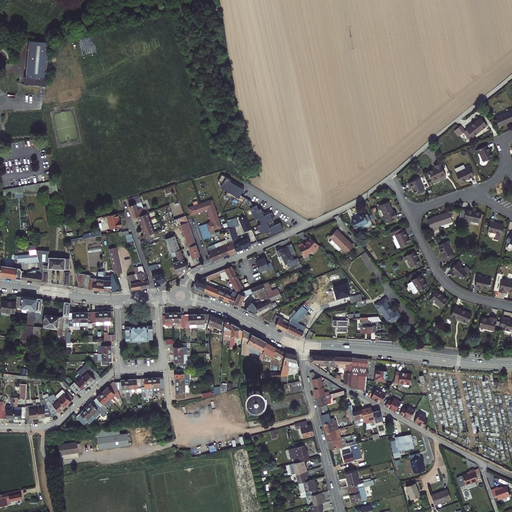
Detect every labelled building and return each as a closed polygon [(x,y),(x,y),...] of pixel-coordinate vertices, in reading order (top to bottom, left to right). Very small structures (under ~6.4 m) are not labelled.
[(46,79),(43,79),(48,44),(27,41),(22,77),(20,76),(19,84),(44,88),(46,79)] [(500,125),(511,120),(511,107),(507,109),(508,112),(497,117),(500,125)] [(3,126),(4,138),(24,137),(23,131),(30,130),(30,129),(44,127),(42,108),(7,111),(8,122),(5,122),(5,126),(3,126)] [(471,135),(473,136),(487,125),(479,116),(466,128),(466,129),(463,131),(468,137),(471,135)] [(483,161),(493,157),(487,145),(477,150),(478,153),(480,153),(483,161)] [(445,175),(445,174),(440,163),(434,165),(435,168),(428,171),(432,180),(433,180),(434,183),(435,183),(446,178),(446,177),(445,175)] [(461,183),(475,176),(469,163),(465,165),(466,168),(465,169),(463,165),(455,168),(457,172),(456,172),(461,183)] [(416,194),(425,190),(419,177),(409,182),(410,185),(412,184),(416,194)] [(230,200),(249,211),(254,223),(258,221),(261,228),(257,229),(260,237),(270,233),(272,238),(287,232),(284,225),(273,230),(273,228),(271,225),(277,222),(274,215),(268,218),(265,211),(262,212),(260,207),(253,210),(251,205),(241,199),(244,193),(230,185),(231,184),(222,178),(218,184),(223,187),(220,191),(227,196),(225,199),(230,202),(230,200)] [(23,197),(58,194),(57,190),(2,193),(3,198),(17,197),(23,196),(23,197)] [(145,208),(143,209),(139,198),(130,201),(132,206),(130,207),(134,219),(139,217),(147,214),(145,208)] [(207,224),(210,232),(222,227),(212,199),(188,208),(190,216),(207,210),(211,222),(207,224)] [(387,222),(396,217),(388,201),(379,205),(387,222)] [(469,219),(480,222),(482,212),(463,207),(460,220),(469,223),(469,219)] [(369,223),(372,221),(366,209),(351,216),(357,226),(359,225),(358,223),(367,219),(369,223)] [(438,226),(452,221),(451,218),(453,218),(452,213),(449,214),(449,212),(432,217),(432,219),(427,220),(431,231),(439,228),(438,226)] [(110,230),(122,227),(121,221),(120,221),(118,213),(107,216),(107,217),(111,216),(113,223),(109,224),(110,230)] [(141,223),(151,220),(148,214),(147,214),(139,217),(141,223)] [(195,263),(203,260),(186,216),(178,219),(195,263)] [(501,241),(506,223),(496,221),(497,219),(491,217),(491,220),(487,219),(485,227),(489,228),(489,230),(497,231),(495,240),(501,241)] [(360,227),(369,223),(367,219),(358,223),(359,225),(360,227)] [(143,230),(153,227),(151,220),(141,223),(143,230)] [(234,242),(237,251),(247,248),(252,246),(249,239),(240,242),(235,229),(242,227),(245,235),(251,233),(248,224),(246,225),(245,221),(234,225),(233,222),(227,224),(232,238),(234,242)] [(205,240),(212,237),(210,232),(207,224),(200,227),(205,240)] [(399,247),(411,242),(405,230),(403,230),(401,226),(391,231),(399,247)] [(145,236),(155,233),(153,228),(144,231),(145,236)] [(342,251),(350,245),(338,228),(330,234),(342,251)] [(85,239),(101,236),(100,231),(84,233),(85,239)] [(232,253),(237,251),(234,242),(232,238),(228,240),(227,240),(232,253)] [(171,253),(182,250),(178,239),(167,242),(171,253)] [(309,252),(308,250),(312,248),(313,249),(317,245),(311,239),(308,243),(304,245),(303,243),(298,246),(303,255),(309,252)] [(227,255),(232,253),(227,240),(222,242),(227,255)] [(446,261),(454,257),(447,245),(450,243),(448,240),(439,245),(440,247),(439,248),(446,261)] [(222,257),(227,255),(222,242),(217,244),(222,257)] [(217,259),(222,257),(217,244),(212,246),(213,249),(217,259)] [(297,254),(292,244),(287,247),(288,248),(283,251),(282,250),(277,252),(280,257),(282,256),(284,260),(285,260),(287,264),(288,264),(291,268),(302,263),(299,258),(295,260),(293,256),(297,254)] [(212,261),(217,259),(213,249),(212,246),(209,248),(207,248),(212,261)] [(115,276),(122,274),(116,248),(108,250),(115,276)] [(188,262),(187,263),(182,250),(171,253),(179,274),(191,269),(188,262)] [(49,269),(69,270),(69,259),(50,259),(50,252),(37,251),(37,253),(39,258),(40,265),(43,275),(43,276),(42,283),(47,284),(49,284),(49,269)] [(40,265),(39,258),(37,253),(30,252),(30,257),(18,255),(17,260),(24,261),(24,263),(40,265)] [(411,267),(420,263),(414,252),(404,257),(405,260),(407,259),(411,267)] [(262,260),(257,262),(261,272),(270,268),(269,265),(265,258),(261,259),(262,260)] [(22,275),(23,272),(21,271),(19,268),(17,267),(17,260),(15,260),(14,267),(3,265),(3,266),(1,277),(27,281),(27,276),(22,275)] [(462,279),(469,270),(458,261),(451,269),(462,279)] [(237,293),(246,288),(233,264),(210,276),(211,278),(226,272),(237,293)] [(139,289),(149,287),(145,272),(143,267),(133,269),(134,273),(134,275),(138,274),(140,282),(138,282),(139,289)] [(114,294),(118,293),(116,281),(116,279),(115,276),(112,276),(112,277),(107,277),(106,271),(104,271),(104,273),(105,277),(106,293),(114,294)] [(90,290),(106,293),(105,277),(104,273),(99,273),(99,279),(93,279),(93,276),(90,276),(90,290)] [(131,290),(139,289),(138,282),(140,282),(138,274),(134,275),(134,273),(133,273),(135,278),(135,281),(130,283),(131,290)] [(161,283),(166,281),(163,274),(160,275),(159,273),(153,275),(157,286),(162,284),(161,283)] [(475,285),(489,288),(491,279),(483,277),(484,274),(478,273),(475,285)] [(78,289),(90,290),(90,276),(76,275),(79,285),(78,289)] [(424,287),(427,285),(421,275),(412,280),(420,292),(425,289),(424,287)] [(508,290),(511,291),(511,280),(501,279),(499,291),(507,293),(508,290)] [(222,301),(235,306),(240,294),(232,291),(230,296),(208,286),(209,285),(199,281),(197,287),(198,290),(203,292),(204,292),(222,300),(222,301)] [(441,307),(447,299),(436,290),(429,300),(432,302),(433,300),(441,307)] [(357,301),(361,300),(359,294),(348,297),(350,303),(357,301)] [(272,310),(276,307),(275,305),(273,306),(271,302),(283,297),(281,295),(276,297),(270,299),(271,301),(255,307),(258,312),(270,307),(272,310)] [(35,328),(36,322),(38,299),(18,296),(18,302),(17,308),(31,310),(34,310),(31,334),(28,333),(25,333),(24,340),(33,342),(35,328)] [(399,310),(395,313),(387,303),(389,302),(385,298),(380,302),(388,313),(393,324),(403,315),(399,310)] [(41,313),(42,313),(44,299),(38,299),(36,322),(38,322),(38,319),(41,319),(41,313)] [(16,314),(17,308),(18,302),(4,300),(2,312),(16,314)] [(70,322),(71,312),(71,303),(66,302),(64,316),(59,318),(45,316),(44,328),(58,330),(58,336),(64,336),(64,344),(69,345),(70,322)] [(254,314),(258,312),(255,307),(252,302),(251,303),(247,311),(254,314)] [(393,324),(388,313),(380,302),(375,307),(382,315),(384,314),(393,324)] [(303,338),(308,328),(299,323),(300,321),(302,322),(310,310),(304,304),(296,313),(291,323),(292,324),(291,326),(288,331),(303,338)] [(451,316),(468,323),(472,314),(455,306),(451,316)] [(82,321),(94,321),(94,311),(81,312),(82,321)] [(94,321),(105,320),(105,311),(94,311),(94,321)] [(70,322),(82,321),(81,312),(71,312),(70,322)] [(183,328),(187,327),(186,315),(183,315),(183,312),(175,313),(175,322),(179,322),(179,326),(183,326),(183,328)] [(187,327),(198,327),(197,315),(186,315),(187,327)] [(210,326),(210,325),(214,315),(213,315),(197,315),(198,327),(210,326)] [(223,334),(225,334),(226,321),(217,317),(214,315),(210,325),(223,331),(223,334)] [(478,327),(493,331),(496,317),(490,315),(489,318),(481,316),(478,327)] [(291,326),(285,324),(286,320),(278,316),(275,323),(279,325),(278,326),(288,331),(291,326)] [(511,320),(510,320),(511,318),(503,316),(500,327),(505,328),(504,329),(511,330),(511,320)] [(336,330),(347,330),(347,319),(333,319),(333,325),(336,325),(336,330)] [(231,332),(233,332),(233,324),(226,321),(225,334),(225,340),(227,340),(227,335),(231,335),(231,332)] [(148,339),(152,339),(151,325),(148,325),(148,324),(128,325),(129,326),(124,326),(125,340),(130,340),(130,341),(136,340),(136,342),(138,343),(141,342),(143,341),(142,340),(148,340),(148,339)] [(245,339),(246,330),(233,324),(233,332),(231,346),(236,346),(237,339),(245,339)] [(115,335),(112,335),(111,327),(106,327),(106,341),(111,340),(115,340),(115,335)] [(33,342),(41,342),(42,331),(41,330),(41,329),(35,328),(33,342)] [(306,338),(311,338),(315,331),(311,329),(309,331),(306,338)] [(255,347),(254,346),(258,337),(246,330),(245,339),(243,355),(249,355),(250,348),(255,347)] [(264,351),(265,349),(268,342),(258,337),(254,346),(255,347),(264,351)] [(103,353),(112,352),(111,340),(106,341),(102,341),(103,353)] [(265,349),(274,354),(278,347),(277,346),(268,342),(265,349)] [(177,354),(186,354),(186,343),(177,343),(177,347),(176,347),(177,354)] [(284,362),(287,351),(278,347),(274,354),(277,355),(278,353),(283,355),(282,360),(283,360),(282,362),(284,362)] [(285,375),(288,365),(289,360),(297,363),(295,354),(287,351),(284,362),(281,374),(285,375)] [(110,360),(112,360),(112,352),(103,353),(103,364),(110,364),(110,360)] [(190,359),(187,359),(186,354),(177,354),(177,365),(190,365),(190,359)] [(328,362),(324,361),(324,355),(310,354),(310,361),(325,372),(327,369),(327,365),(328,362)] [(330,362),(337,363),(337,356),(324,355),(324,361),(328,362),(327,365),(330,365),(330,362)] [(364,379),(366,359),(337,356),(337,363),(345,364),(343,382),(351,386),(364,387),(365,379),(364,379)] [(377,368),(375,380),(387,382),(387,377),(383,376),(384,370),(377,368)] [(90,385),(97,378),(90,371),(84,377),(90,385)] [(396,371),(395,383),(411,384),(412,373),(396,371)] [(85,389),(90,385),(84,377),(78,382),(85,389)] [(328,391),(325,392),(323,385),(320,386),(320,384),(323,383),(322,380),(319,380),(318,378),(313,379),(318,396),(329,393),(328,391)] [(336,388),(337,386),(325,378),(323,382),(331,386),(331,385),(336,388)] [(131,389),(142,389),(142,379),(130,380),(131,389)] [(142,389),(154,389),(154,379),(142,379),(142,389)] [(162,396),(166,396),(165,379),(154,379),(154,389),(155,393),(155,394),(162,393),(162,396)] [(131,393),(131,389),(130,380),(123,381),(123,383),(116,383),(120,392),(124,390),(128,389),(128,393),(128,397),(131,397),(131,393)] [(286,391),(303,389),(301,380),(283,382),(286,391)] [(83,389),(76,381),(71,386),(79,394),(83,389)] [(121,395),(120,392),(116,383),(114,383),(104,392),(111,400),(117,394),(119,399),(121,403),(124,402),(121,395)] [(187,392),(191,392),(190,384),(177,384),(177,392),(187,392)] [(375,387),(370,397),(380,403),(385,392),(375,387)] [(259,406),(264,403),(265,398),(264,394),(260,391),(255,390),(251,393),(249,398),(250,402),(254,406),(259,406)] [(344,409),(348,408),(343,390),(330,393),(331,397),(341,395),(344,409)] [(61,399),(68,406),(77,398),(70,391),(61,399)] [(105,405),(111,400),(104,392),(95,401),(106,412),(109,409),(105,405)] [(322,414),(330,412),(326,398),(330,397),(329,393),(318,396),(322,414)] [(115,404),(119,399),(117,394),(111,400),(115,404)] [(389,398),(385,406),(395,412),(401,401),(394,397),(392,401),(389,398)] [(11,420),(17,420),(17,398),(14,398),(14,406),(5,406),(5,419),(11,420)] [(17,420),(29,420),(29,409),(29,406),(21,406),(21,398),(17,398),(17,420)] [(62,412),(65,410),(68,406),(61,399),(56,404),(51,406),(56,416),(61,411),(62,412)] [(105,405),(109,409),(115,404),(111,400),(105,405)] [(108,415),(106,412),(95,401),(87,409),(94,416),(97,419),(101,415),(105,419),(108,415)] [(402,407),(398,413),(408,419),(414,409),(407,405),(405,409),(402,407)] [(40,418),(56,416),(51,406),(49,406),(39,408),(40,418)] [(374,417),(373,411),(371,407),(366,408),(370,422),(371,422),(370,418),(374,417)] [(29,420),(40,418),(39,408),(29,409),(29,420)] [(367,423),(370,422),(366,408),(360,410),(362,418),(363,420),(366,419),(367,423)] [(85,424),(89,420),(94,416),(87,409),(77,418),(83,424),(85,424)] [(356,420),(362,418),(360,410),(351,412),(355,424),(357,424),(356,420)] [(378,422),(382,420),(379,410),(378,410),(373,411),(374,417),(380,437),(391,435),(389,428),(381,430),(380,426),(379,426),(378,424),(378,422)] [(418,412),(413,422),(423,427),(427,421),(423,419),(425,416),(418,412)] [(304,437),(314,435),(312,424),(308,425),(307,420),(296,423),(297,428),(302,427),(304,437)] [(327,432),(338,429),(336,421),(325,424),(327,432)] [(338,438),(341,438),(338,429),(327,432),(329,441),(330,440),(338,438)] [(129,433),(99,437),(101,450),(130,446),(129,433)] [(398,449),(413,445),(410,433),(394,437),(395,440),(390,441),(394,458),(400,456),(398,449)] [(332,448),(343,445),(342,441),(339,441),(338,438),(330,440),(332,448)] [(60,456),(78,454),(77,443),(59,446),(60,456)] [(344,463),(353,461),(349,445),(346,446),(348,454),(342,455),(344,463)] [(304,461),(310,460),(307,450),(305,451),(304,446),(294,448),(297,458),(299,457),(301,462),(304,461)] [(420,451),(408,455),(414,473),(424,470),(420,451)] [(307,466),(306,466),(304,461),(301,462),(294,464),(296,473),(308,470),(307,466)] [(461,486),(477,480),(475,476),(480,474),(478,469),(474,470),(474,468),(469,470),(470,472),(457,477),(461,486)] [(304,482),(309,480),(308,475),(309,475),(308,470),(296,473),(299,483),(304,482)] [(355,484),(357,483),(354,471),(345,473),(348,485),(355,484)] [(312,495),(318,494),(315,484),(317,484),(315,479),(309,480),(304,482),(308,496),(312,495)] [(410,498),(419,496),(415,482),(407,485),(410,498)] [(349,499),(359,496),(355,484),(348,485),(350,494),(348,495),(349,499)] [(498,499),(510,495),(507,485),(492,490),(494,496),(497,495),(498,499)] [(12,500),(24,498),(23,489),(4,492),(6,503),(9,503),(8,497),(11,496),(12,500)] [(433,504),(450,498),(447,489),(430,494),(433,504)] [(322,503),(326,502),(325,498),(323,498),(321,493),(318,494),(312,495),(315,505),(322,503)] [(323,511),(322,508),(323,508),(322,503),(315,505),(311,506),(312,511),(323,511)]
